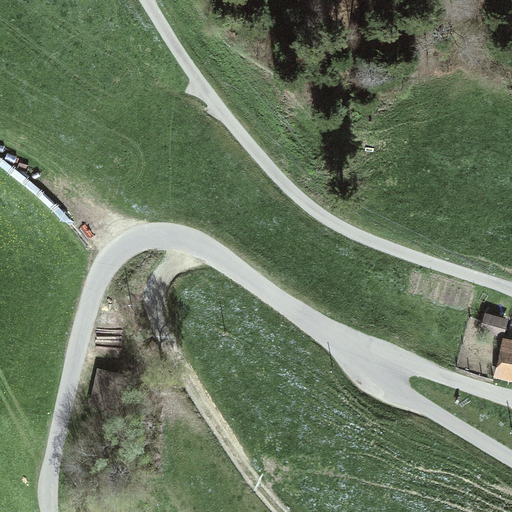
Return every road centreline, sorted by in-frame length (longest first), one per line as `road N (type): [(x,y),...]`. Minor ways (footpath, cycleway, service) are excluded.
road 1 (track): [(511,464),(209,247),(182,235),(144,233),(109,251),(90,298),(48,511)]
road 2 (track): [(142,0),(222,114),(301,200),(360,235),(511,293)]
road 3 (track): [(282,511),(207,414),(157,318),(158,276),(209,247)]
road 4 (track): [(511,397),(350,353)]
